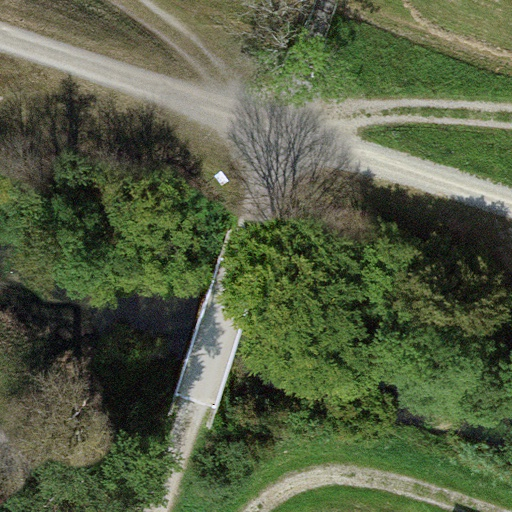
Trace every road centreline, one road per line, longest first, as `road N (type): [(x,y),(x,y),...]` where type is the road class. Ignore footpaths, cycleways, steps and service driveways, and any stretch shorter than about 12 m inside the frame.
road 1 (track): [(286,132),(153,511)]
road 2 (track): [(0,38),(286,132)]
road 3 (track): [(286,132),(511,204)]
road 4 (track): [(263,511),(272,500),(328,478),(403,485),(484,511)]
road 5 (track): [(511,119),(381,110),(286,132)]
road 6 (track): [(286,132),(133,0)]
road 7 (track): [(328,0),(286,132)]
